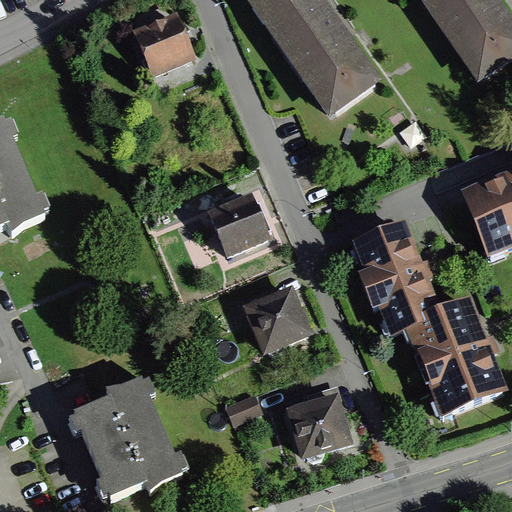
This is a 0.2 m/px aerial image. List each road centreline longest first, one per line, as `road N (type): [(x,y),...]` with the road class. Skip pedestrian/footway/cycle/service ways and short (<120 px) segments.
road 1 (residential): [(393,454),(209,0)]
road 2 (primary): [(349,511),(511,458)]
